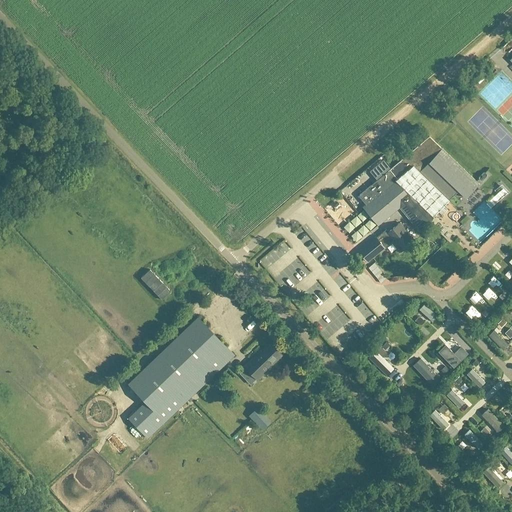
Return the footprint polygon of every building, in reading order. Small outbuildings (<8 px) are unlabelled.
[(511,83),(502,73),(481,94),(506,118),(511,112),(511,83)] [(418,231),(429,222),(428,222),(449,200),(458,191),(465,199),(479,185),(429,137),(391,169),(377,181),(359,196),(366,205),(363,208),(378,226),(399,208),(418,231)] [(370,172),(377,181),(391,169),(384,161),(370,172)] [(487,175),(485,173),(483,173),(479,178),(479,179),(481,181),(482,181),(487,176),(487,175)] [(371,231),(376,227),(372,222),(367,226),(371,231)] [(352,234),(356,227),(349,223),(345,230),(352,234)] [(358,252),(367,263),(384,248),(391,241),(401,252),(414,241),(399,223),(388,233),(386,230),(376,239),(375,238),(358,252)] [(376,265),(371,269),(380,280),(385,276),(376,265)] [(140,279),(145,283),(156,295),(161,301),(170,292),(150,270),(140,279)] [(472,294),(468,298),(484,313),(488,309),(472,294)] [(393,313),(401,308),(397,302),(389,307),(393,313)] [(431,320),(436,314),(426,306),(421,312),(431,320)] [(369,310),(364,314),(368,320),(373,316),(369,310)] [(146,439),(164,422),(234,356),(198,318),(128,385),(145,403),(128,419),(146,439)] [(423,329),(428,324),(423,319),(418,324),(423,329)] [(405,342),(411,337),(407,333),(411,329),(404,322),(390,335),(398,343),(402,339),(405,342)] [(282,356),(270,344),(262,352),(261,352),(244,368),(257,380),(282,356)] [(459,346),(452,353),(446,347),(440,353),(454,367),(467,354),(459,346)] [(371,360),(391,380),(397,373),(378,354),(371,360)] [(399,368),(403,363),(393,356),(389,360),(399,368)] [(421,372),(436,384),(442,377),(427,365),(421,372)] [(251,404),(244,410),(249,416),(262,430),(269,423),(256,410),(251,404)] [(446,405),(441,408),(445,415),(450,412),(446,405)] [(433,417),(445,432),(451,427),(440,412),(433,417)] [(473,432),(467,437),(477,450),(483,445),(473,432)]
